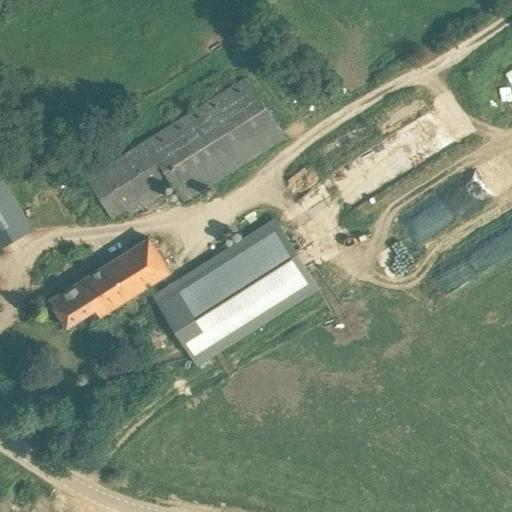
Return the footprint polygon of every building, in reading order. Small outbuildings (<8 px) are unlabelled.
[(286,136),(246,75),(87,177),(113,216),(126,208),(130,214),(168,189),(165,185),(172,180),(185,201),(286,136)] [(26,141),(35,159),(56,147),(47,130),(26,141)] [(0,246),(32,228),(0,172),(0,246)] [(319,287),(279,217),(155,295),(198,363),(319,287)] [(67,327),(76,321),(97,308),(100,314),(100,315),(173,270),(152,236),(50,300),(67,327)]
